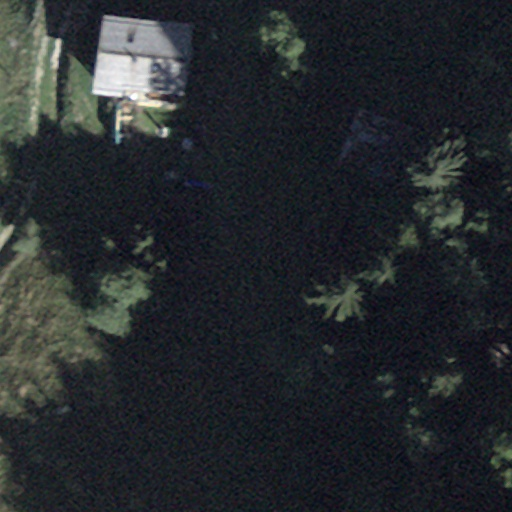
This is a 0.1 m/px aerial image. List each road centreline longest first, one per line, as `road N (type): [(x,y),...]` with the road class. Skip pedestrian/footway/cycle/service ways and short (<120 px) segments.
road 1 (track): [(72,0),(29,191),(0,231)]
road 2 (track): [(450,511),(511,361)]
